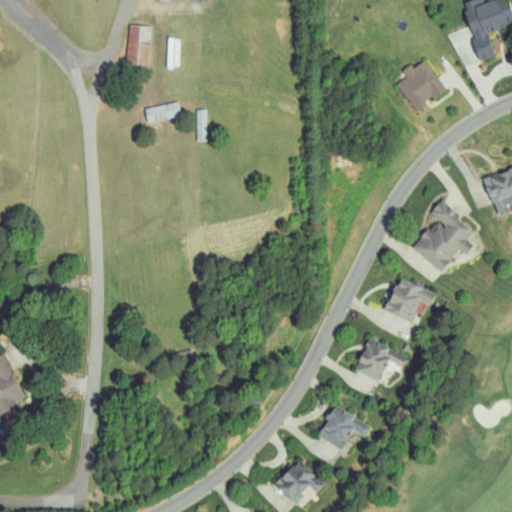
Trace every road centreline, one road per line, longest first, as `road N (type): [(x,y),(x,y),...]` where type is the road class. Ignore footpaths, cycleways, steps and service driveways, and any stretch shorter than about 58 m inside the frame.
road 1 (residential): [(146,0),(139,29),(94,99),(94,386),(83,473),(61,502),(0,501)]
road 2 (residential): [(511,98),(459,132),(400,189),(311,371),(280,415),(225,474),(158,511)]
